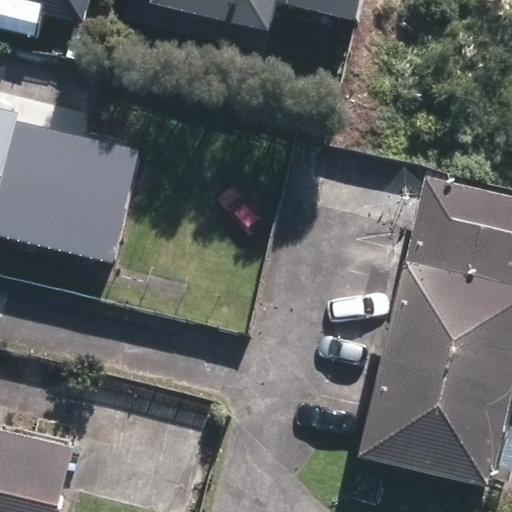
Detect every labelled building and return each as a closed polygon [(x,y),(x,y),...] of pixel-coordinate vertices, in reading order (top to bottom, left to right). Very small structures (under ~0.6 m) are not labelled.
[(8,0),(84,17),(88,0),(8,0)] [(275,3),(358,22),(363,0),(150,0),(150,1),(268,29),(275,3)] [(0,229),(115,256),(141,143),(0,110),(0,229)] [(511,412),(511,191),(428,172),(361,447),(496,479),(511,412)] [(0,511),(61,511),(79,439),(0,420),(0,511)]
